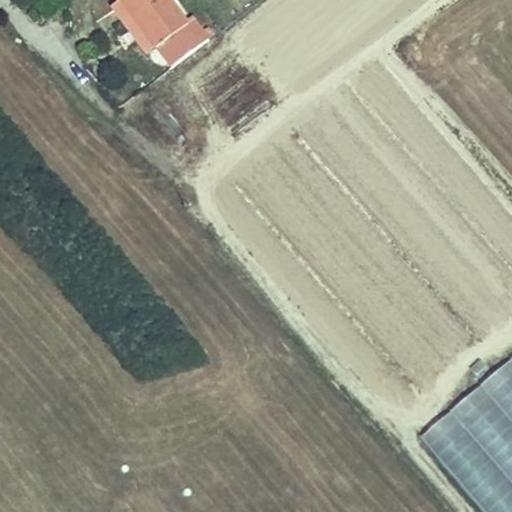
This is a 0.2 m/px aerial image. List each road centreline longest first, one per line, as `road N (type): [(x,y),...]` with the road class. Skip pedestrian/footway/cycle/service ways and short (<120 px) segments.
road 1 (track): [(426,0),(178,181),(64,69)]
road 2 (track): [(459,511),(178,181)]
